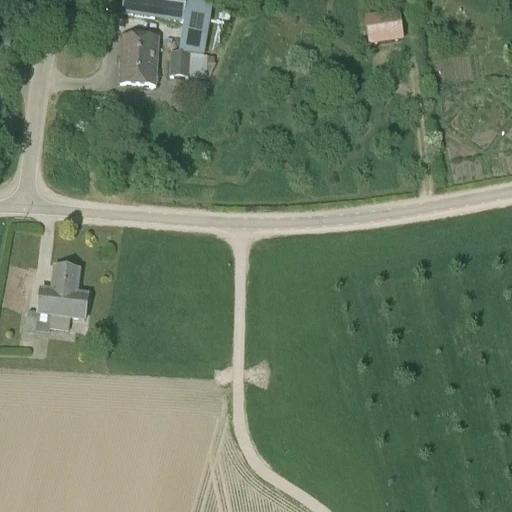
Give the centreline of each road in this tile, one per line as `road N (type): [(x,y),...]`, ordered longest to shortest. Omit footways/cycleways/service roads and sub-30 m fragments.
road 1 (unclassified): [(511,193),(360,220),(238,227),(22,208)]
road 2 (track): [(238,227),(243,441),(256,463),(320,511)]
road 3 (unclassified): [(22,208),(58,0)]
